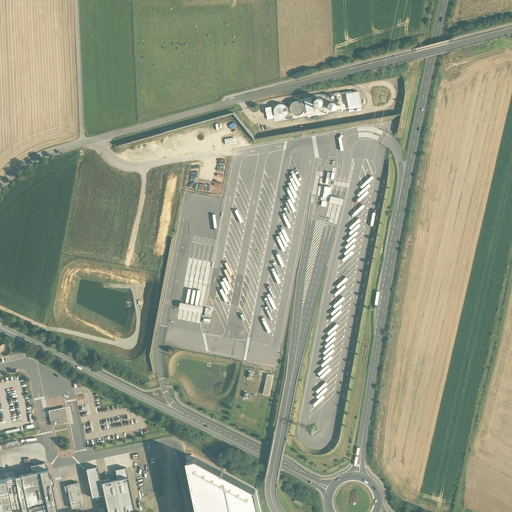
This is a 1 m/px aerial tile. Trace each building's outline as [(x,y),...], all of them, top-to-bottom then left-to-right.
[(358,92),(346,94),(348,107),(361,105),(358,92)] [(312,98),(304,99),(306,112),(314,111),(312,98)] [(318,106),(320,107),(321,106),(323,105),(323,103),(323,101),(322,99),(320,98),(318,98),(317,99),(315,100),(315,102),(315,104),(316,105),(318,106)] [(295,115),(298,115),(300,114),(302,113),(304,110),(304,107),(303,105),(301,103),(299,101),(296,101),(293,102),(291,104),(290,106),(290,109),(291,112),(292,114),(295,115)] [(331,110),(333,110),(334,110),(336,109),(336,107),(336,105),(335,104),(333,103),(332,102),(330,103),(329,104),(328,106),(328,108),(329,109),(331,110)] [(279,118),(281,118),(284,117),(286,115),(287,113),(287,110),(286,108),(284,106),(282,105),(279,105),(277,105),(275,107),(274,110),(274,112),(274,115),(276,117),(279,118)] [(325,186),(322,200),(328,201),(331,187),(325,186)] [(206,307),(204,315),(210,317),(212,309),(206,307)] [(269,396),(273,376),(267,374),(263,395),(269,396)] [(65,407),(60,408),(61,415),(64,414),(66,423),(69,423),(65,407)] [(61,415),(60,408),(53,410),(55,416),(52,417),(54,426),(66,423),(64,414),(61,415)] [(260,511),(256,490),(197,458),(192,455),(187,456),(198,511),(260,511)] [(57,511),(49,469),(45,470),(44,463),(30,466),(31,472),(0,478),(0,511),(57,511)] [(63,469),(70,508),(83,506),(78,481),(79,481),(77,466),(63,469)] [(101,486),(100,481),(97,467),(86,469),(92,498),(104,495),(102,485),(101,486)] [(134,511),(125,468),(115,470),(117,479),(110,481),(109,479),(100,481),(101,486),(102,485),(104,495),(107,511),(134,511)]
